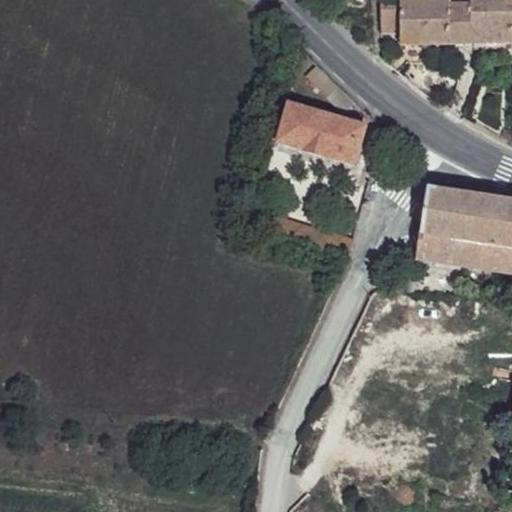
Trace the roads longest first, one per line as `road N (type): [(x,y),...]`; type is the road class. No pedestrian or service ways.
road 1 (unclassified): [(432,135),(287,435),(271,511)]
road 2 (primary): [(286,0),(432,135)]
